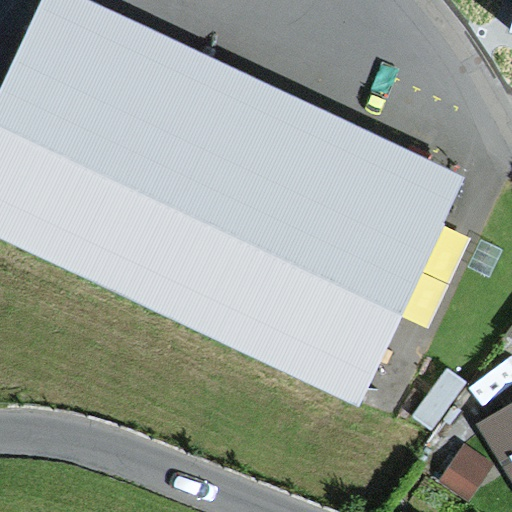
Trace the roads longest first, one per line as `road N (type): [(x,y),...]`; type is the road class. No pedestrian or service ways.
road 1 (tertiary): [(260,511),(100,444),(0,432)]
road 2 (residential): [(511,179),(396,0)]
